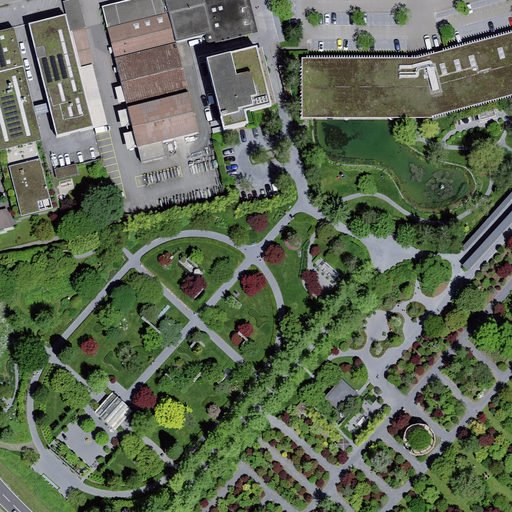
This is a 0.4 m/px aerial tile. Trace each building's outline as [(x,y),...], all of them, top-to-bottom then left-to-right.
[(64,0),(63,0),(66,12),(70,31),(84,27),(86,27),(80,0),(64,0)] [(213,31),(205,0),(123,0),(102,5),(115,56),(176,40),(208,32),(213,31)] [(244,0),(205,0),(213,31),(208,32),(206,34),(206,37),(208,40),(211,41),(216,39),(217,41),(253,32),(244,0)] [(66,12),(29,22),(57,134),(94,125),(86,93),(80,68),(79,66),(70,31),(66,12)] [(14,26),(0,29),(0,149),(6,147),(36,140),(42,139),(14,26)] [(93,62),(84,27),(70,31),(79,66),(93,62)] [(511,33),(415,59),(301,59),(303,112),(303,122),(418,122),(433,122),(511,100),(511,33)] [(162,139),(199,130),(176,40),(115,56),(142,161),(166,154),(162,139)] [(257,42),(206,53),(223,124),(249,118),(246,107),(275,100),(263,46),(258,47),(257,42)] [(93,64),(80,68),(86,93),(99,90),(93,64)] [(285,65),(279,66),(288,102),(294,101),(285,65)] [(122,86),(116,87),(120,102),(126,101),(122,86)] [(106,121),(99,90),(86,93),(94,125),(106,121)] [(134,129),(124,131),(128,148),(138,146),(134,129)] [(36,140),(6,147),(22,215),(53,207),(36,140)] [(76,164),(55,169),(58,179),(79,174),(76,164)] [(511,195),(463,249),(467,252),(511,202),(511,195)] [(7,208),(0,210),(0,229),(12,227),(7,208)] [(511,215),(464,268),(469,273),(511,226),(511,215)] [(342,381),(324,401),(340,414),(357,395),(342,381)] [(132,413),(111,395),(94,414),(115,432),(132,413)] [(303,402),(296,409),(304,416),(311,409),(303,402)]
